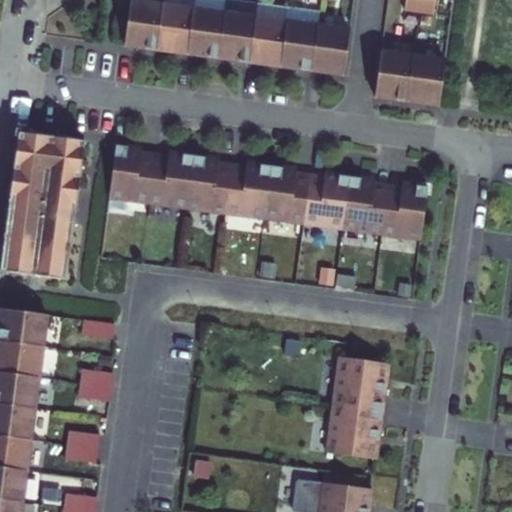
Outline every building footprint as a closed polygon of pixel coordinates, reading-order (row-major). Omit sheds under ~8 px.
[(405,0),(404,11),(418,13),(432,15),(434,0),(405,0)] [(129,5),(124,42),(142,44),(141,48),(156,50),(157,46),(173,49),(172,52),(187,54),(187,50),(204,53),(204,57),(218,58),(219,55),(235,57),(234,61),(249,63),(249,59),(266,61),(266,65),(280,67),(280,63),(297,65),(296,69),(311,71),(312,67),(328,70),(327,73),(343,75),(350,31),(317,26),(286,22),(255,18),(224,14),(193,9),(162,5),(130,1),(129,5)] [(380,52),(375,94),(392,96),(391,99),(406,101),(406,98),(423,100),(422,104),(438,106),(444,61),(412,56),(380,52)] [(18,133),(82,141),(83,136),(13,127),(4,195),(10,196),(18,133)] [(82,141),(18,133),(10,196),(8,208),(1,261),(0,265),(0,271),(66,280),(84,142),(82,141)] [(141,151),(141,149),(115,146),(108,198),(148,203),(153,166),(139,163),(141,151)] [(154,153),(141,151),(139,163),(153,166),(154,153)] [(153,166),(148,203),(186,208),(193,156),(168,153),(168,155),(166,167),(153,166)] [(168,155),(154,153),(153,166),(166,167),(168,155)] [(186,208),(225,213),(230,176),(216,174),(218,162),(218,160),(193,156),(186,208)] [(230,176),(232,164),(218,162),(216,174),(230,176)] [(225,213),(264,219),(271,166),(246,163),(245,165),(244,178),(230,176),(225,213)] [(245,165),(232,164),(230,176),(244,178),(245,165)] [(264,219),(303,224),(308,186),(294,184),(296,172),(296,170),(271,166),(264,219)] [(310,174),(296,172),(294,184),(308,186),(310,174)] [(308,186),(303,224),(342,229),(349,177),(324,174),(323,176),(322,188),(308,186)] [(323,176),(310,174),(308,186),(322,188),(323,176)] [(381,235),(386,197),(372,195),(374,183),(374,181),(360,178),(349,177),(342,229),(381,235)] [(388,184),(374,183),(372,195),(386,197),(388,184)] [(401,184),(401,186),(400,198),(386,197),(381,235),(420,240),(427,187),(401,184)] [(401,186),(388,184),(386,197),(400,198),(401,186)] [(0,327),(0,341),(1,342),(42,348),(47,315),(6,310),(3,328),(0,327)] [(91,321),(83,321),(81,336),(112,340),(112,339),(115,324),(91,321)] [(0,373),(38,378),(42,348),(1,342),(0,351),(0,373)] [(338,358),(332,406),(382,412),(388,364),(338,358)] [(82,370),(80,384),(111,388),(113,374),(82,370)] [(0,404),(34,410),(38,378),(0,373),(0,404)] [(111,388),(80,384),(78,399),(109,402),(111,388)] [(0,436),(30,441),(34,410),(0,404),(0,436)] [(382,412),(332,406),(326,453),(375,460),(382,412)] [(68,431),(67,445),(98,450),(99,436),(99,435),(68,431)] [(0,468),(26,471),(30,441),(0,436),(0,468)] [(42,469),(47,445),(33,441),(27,465),(42,469)] [(98,450),(67,445),(65,460),(96,464),(96,463),(98,450)] [(0,499),(22,503),(26,471),(0,468),(0,499)] [(322,484),(318,511),(368,511),(371,490),(322,484)] [(65,494),(63,508),(92,511),(94,511),(96,498),(65,494)] [(0,511),(20,511),(22,503),(0,499),(0,511)]
